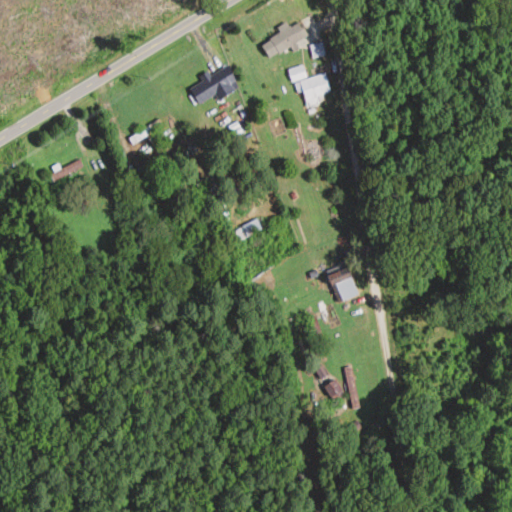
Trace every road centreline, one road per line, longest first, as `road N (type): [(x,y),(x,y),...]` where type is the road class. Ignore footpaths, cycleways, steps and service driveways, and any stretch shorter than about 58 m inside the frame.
road 1 (residential): [(409,511),(333,0)]
road 2 (tertiary): [(0,140),(231,0)]
